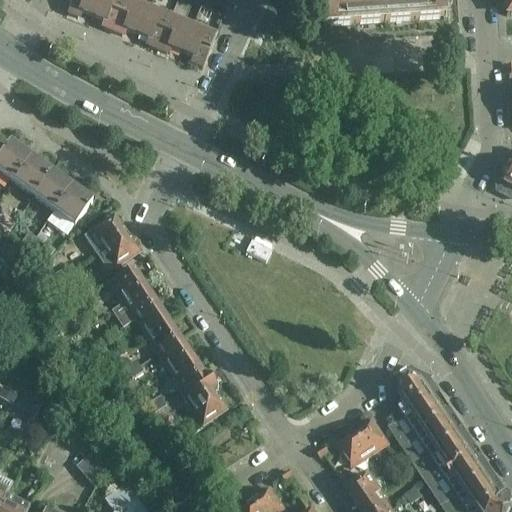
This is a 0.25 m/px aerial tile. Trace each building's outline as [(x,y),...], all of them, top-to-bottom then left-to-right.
[(93,20),(100,0),(73,0),(67,16),(77,20),(80,15),(93,20)] [(113,35),(125,4),(113,0),(100,0),(93,20),(106,25),(104,31),(113,35)] [(201,8),(206,1),(203,0),(195,0),(193,3),(201,8)] [(446,22),(444,0),(322,0),(324,29),(442,21),(443,22),(446,22)] [(208,13),(213,6),(206,1),(201,8),(208,13)] [(137,38),(147,13),(125,4),(113,35),(122,38),(124,33),(137,38)] [(157,52),(170,22),(147,13),(137,38),(151,43),(148,49),(157,52)] [(182,56),(192,31),(170,22),(157,52),(167,56),(169,51),(182,56)] [(203,71),(215,41),(192,31),(182,56),(195,61),(193,67),(203,71)] [(0,175),(13,185),(31,161),(10,146),(0,159),(0,175)] [(34,199),(51,175),(31,161),(13,185),(34,199)] [(511,167),(502,174),(503,191),(511,195),(511,167)] [(54,214),(72,190),(51,175),(34,199),(54,214)] [(75,229),(92,205),(72,190),(54,214),(75,229)] [(2,216),(0,219),(0,236),(5,239),(15,225),(2,216)] [(126,238),(114,220),(93,234),(105,252),(126,238)] [(26,254),(35,241),(29,236),(19,249),(26,254)] [(137,255),(126,238),(105,252),(116,269),(137,255)] [(33,259),(42,245),(35,241),(26,254),(33,259)] [(44,245),(34,258),(45,266),(55,252),(44,245)] [(77,276),(74,272),(71,268),(66,271),(72,280),(77,276)] [(145,292),(136,279),(130,270),(109,284),(124,306),(145,292)] [(72,280),(66,271),(61,275),(67,283),(72,280)] [(156,309),(154,305),(145,292),(124,306),(135,323),(156,309)] [(90,299),(81,305),(78,307),(84,315),(87,313),(96,307),(90,299)] [(168,326),(159,313),(156,309),(135,323),(147,340),(168,326)] [(179,344),(176,339),(168,326),(147,340),(158,357),(179,344)] [(119,340),(117,336),(114,331),(109,335),(114,343),(119,340)] [(114,343),(109,335),(104,338),(109,346),(114,343)] [(191,361),(182,348),(179,344),(158,357),(170,375),(191,361)] [(202,378),(200,374),(191,361),(170,375),(181,391),(202,378)] [(142,374),(140,370),(137,366),(132,369),(137,377),(142,374)] [(137,377),(132,369),(127,372),(132,381),(137,377)] [(421,410),(436,400),(425,384),(411,377),(397,387),(398,403),(404,413),(390,422),(395,429),(396,431),(423,413),(421,410)] [(213,396),(216,393),(208,380),(205,382),(202,378),(181,391),(180,392),(192,410),(213,396)] [(22,396),(14,411),(28,418),(36,404),(22,396)] [(224,413),(213,396),(192,410),(203,427),(224,413)] [(165,408),(162,404),(160,400),(155,403),(160,411),(165,408)] [(434,429),(449,419),(436,400),(421,410),(423,413),(396,431),(395,429),(390,432),(404,452),(435,432),(434,429)] [(160,411),(155,403),(150,407),(155,415),(160,411)] [(448,449),(462,440),(449,419),(434,429),(435,432),(404,452),(417,472),(424,468),(449,452),(448,449)] [(386,448),(373,427),(355,438),(369,459),(386,448)] [(181,442),(175,434),(170,437),(176,445),(181,442)] [(369,459),(355,438),(338,450),(352,471),(369,459)] [(460,469),(475,459),(462,440),(448,449),(449,452),(424,468),(433,481),(438,487),(462,472),(460,469)] [(320,461),(329,456),(325,451),(317,456),(320,461)] [(96,490),(108,468),(95,452),(77,470),(96,490)] [(474,490),(489,480),(475,459),(460,469),(462,472),(438,487),(430,492),(443,511),(444,511),(451,507),(459,502),(475,492),(474,490)] [(401,470),(396,461),(391,465),(396,473),(401,470)] [(396,473),(391,465),(386,468),(391,476),(396,473)] [(175,511),(187,503),(158,467),(142,480),(167,511),(175,511)] [(433,481),(424,468),(417,472),(426,486),(433,481)] [(285,485),(294,479),(290,473),(282,479),(285,485)] [(349,485),(344,476),(338,480),(344,489),(349,485)] [(380,497),(368,479),(347,493),(359,511),(380,497)] [(488,511),(503,501),(489,480),(474,490),(475,492),(459,502),(451,507),(454,511),(488,511)] [(438,487),(433,481),(426,486),(430,492),(438,487)] [(115,511),(121,511),(136,500),(126,487),(108,502),(115,511)] [(421,500),(416,492),(411,495),(416,503),(421,500)] [(282,511),(273,498),(270,494),(253,506),(257,511),(282,511)] [(416,503),(411,495),(406,498),(411,507),(416,503)] [(390,511),(380,497),(359,511),(390,511)] [(29,511),(30,511),(7,499),(1,510),(0,511),(29,511)] [(145,511),(136,500),(121,511),(145,511)] [(511,511),(511,504),(509,502),(506,505),(503,501),(488,511),(511,511)] [(308,511),(310,511),(304,503),(298,506),(302,511),(308,511)]
